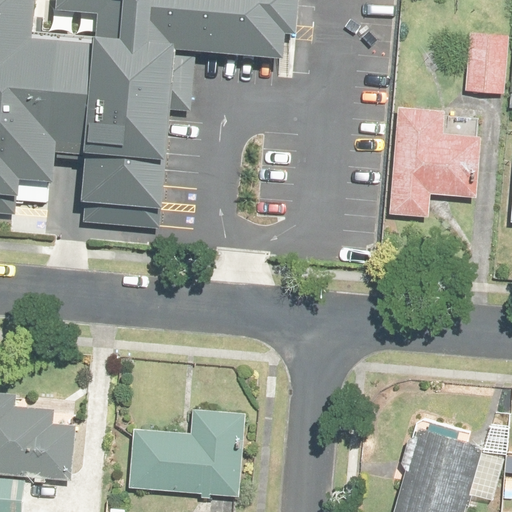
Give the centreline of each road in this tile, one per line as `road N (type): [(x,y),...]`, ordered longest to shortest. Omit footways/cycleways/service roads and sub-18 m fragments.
road 1 (residential): [(0,297),(322,324)]
road 2 (residential): [(322,324),(511,339)]
road 3 (residential): [(306,511),(322,324)]
